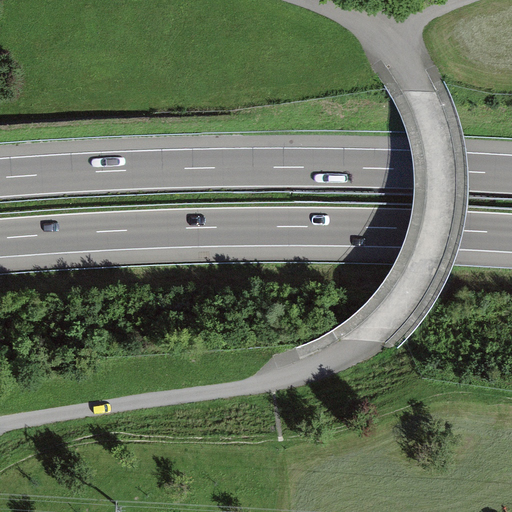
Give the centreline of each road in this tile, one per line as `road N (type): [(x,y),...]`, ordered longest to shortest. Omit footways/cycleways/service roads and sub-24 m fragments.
road 1 (unclassified): [(373,31),(413,77),(437,138),(442,177),(430,250),(391,317),(355,347),(275,382),(0,425)]
road 2 (motorway): [(0,240),(284,228),(511,235)]
road 3 (motorway): [(511,174),(249,167),(0,177)]
